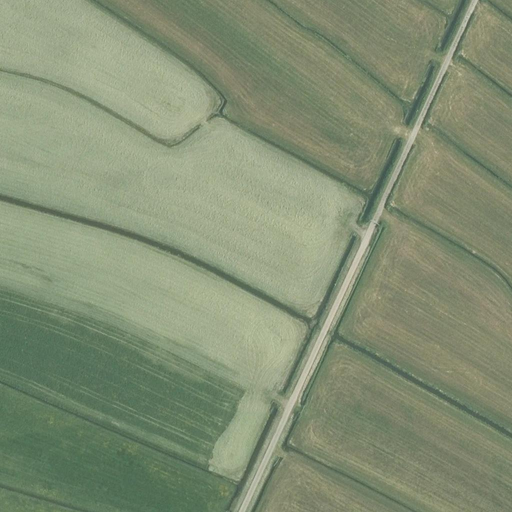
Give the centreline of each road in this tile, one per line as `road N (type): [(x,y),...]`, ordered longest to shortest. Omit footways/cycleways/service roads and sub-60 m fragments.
road 1 (unclassified): [(242,511),(375,220)]
road 2 (unclassified): [(475,0),(375,220)]
